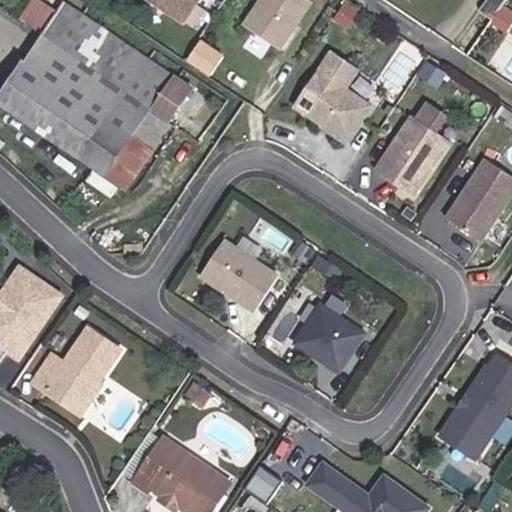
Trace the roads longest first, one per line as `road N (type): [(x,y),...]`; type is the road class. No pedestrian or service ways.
road 1 (residential): [(138,303),(258,384),(365,436),(389,415),(456,305),(446,275),(266,158),(238,163),(216,179)]
road 2 (residential): [(0,186),(138,303)]
road 3 (residential): [(216,179),(138,303)]
road 4 (residential): [(97,511),(86,476),(0,425)]
